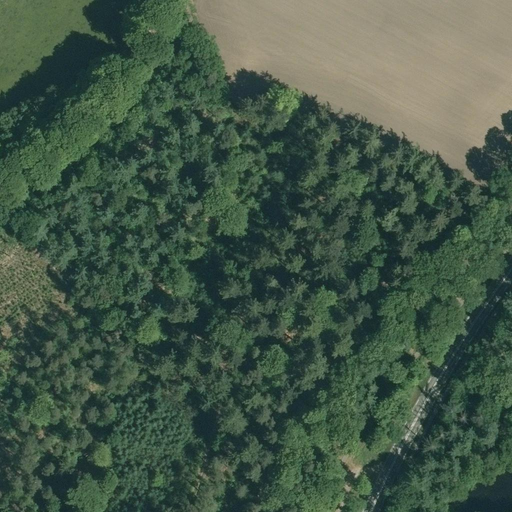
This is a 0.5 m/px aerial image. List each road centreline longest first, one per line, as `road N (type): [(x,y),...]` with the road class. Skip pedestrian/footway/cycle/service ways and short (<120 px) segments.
road 1 (secondary): [(372,511),(469,326),(511,271)]
road 2 (track): [(3,180),(67,136),(159,19),(163,0)]
